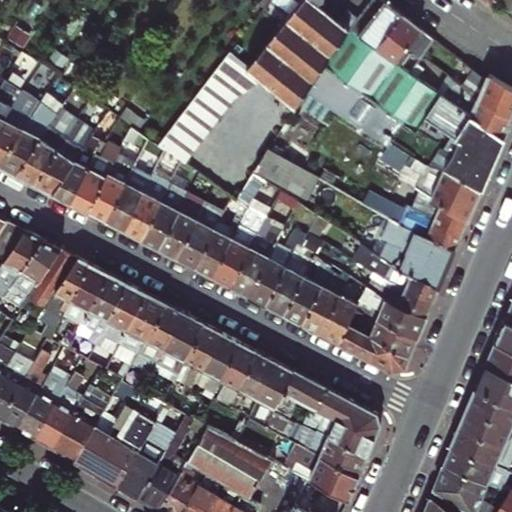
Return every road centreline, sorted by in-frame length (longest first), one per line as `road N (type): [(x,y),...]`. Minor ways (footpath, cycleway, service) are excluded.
road 1 (residential): [(425,408),(0,189)]
road 2 (secondary): [(425,408),(511,209)]
